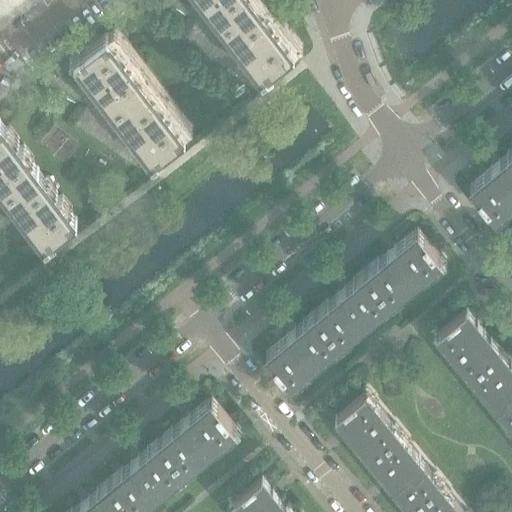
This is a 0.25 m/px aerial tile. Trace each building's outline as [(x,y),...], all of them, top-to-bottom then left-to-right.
[(256,1),(254,0),(201,0),(205,4),(207,2),(224,25),(256,1)] [(292,49),(272,23),(256,1),(224,25),(240,46),(238,47),(243,54),(245,52),(261,73),(261,74),(263,76),(268,72),(267,71),(294,51),(293,48),(292,49)] [(147,85),(125,57),(108,35),(109,35),(107,33),(80,53),(79,53),(74,57),(76,59),(77,59),(93,79),(91,81),(96,88),(98,86),(116,109),(147,85)] [(183,132),(163,107),(147,85),(116,109),(131,130),(129,131),(134,138),(136,136),(152,157),(152,158),(154,160),(159,156),(158,155),(185,135),(183,132)] [(38,168),(17,140),(0,119),(0,118),(0,117),(0,182),(7,191),(38,168)] [(511,146),(507,150),(508,151),(474,178),(475,179),(470,183),(496,214),(511,200),(511,146)] [(75,216),(55,190),(38,168),(7,191),(23,213),(21,215),(26,221),(28,220),(44,241),(46,244),(51,239),(50,239),(77,218),(75,216)] [(443,257),(418,226),(413,230),(413,229),(379,257),(378,256),(366,266),(391,297),(424,271),(424,272),(443,257)] [(391,297),(366,266),(353,276),(354,277),(347,282),(329,298),(328,297),(315,307),(341,339),(391,297)] [(501,346),(491,334),(490,335),(467,306),(436,332),(469,372),(501,346)] [(341,339),(315,307),(303,317),(304,318),(270,346),(271,346),(266,350),(291,381),(310,366),(309,365),(341,339)] [(511,361),(510,360),(511,359),(501,346),(469,372),(510,423),(511,421),(511,361)] [(400,430),(392,420),(366,389),(335,414),(354,437),(358,442),(357,443),(368,456),(400,430)] [(237,425),(211,394),(173,425),(172,424),(160,434),(185,466),(218,439),(218,440),(237,425)] [(409,506),(440,480),(400,430),(368,456),(378,468),(379,467),(384,474),(400,492),(399,493),(409,506)] [(185,466),(160,434),(147,445),(148,446),(132,459),(123,466),(122,465),(110,475),(135,507),(185,466)] [(295,511),(287,501),(286,502),(263,474),(232,499),(242,511),(295,511)] [(128,511),(135,507),(110,475),(97,486),(98,487),(91,492),(73,507),(72,506),(64,511),(128,511)] [(466,511),(466,510),(440,480),(409,506),(413,511),(466,511)]
